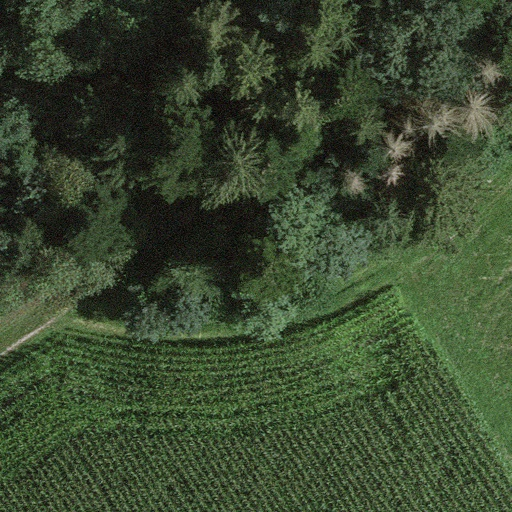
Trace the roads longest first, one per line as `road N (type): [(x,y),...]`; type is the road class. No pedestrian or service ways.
road 1 (track): [(199,208),(431,35),(493,0)]
road 2 (track): [(199,208),(0,341)]
